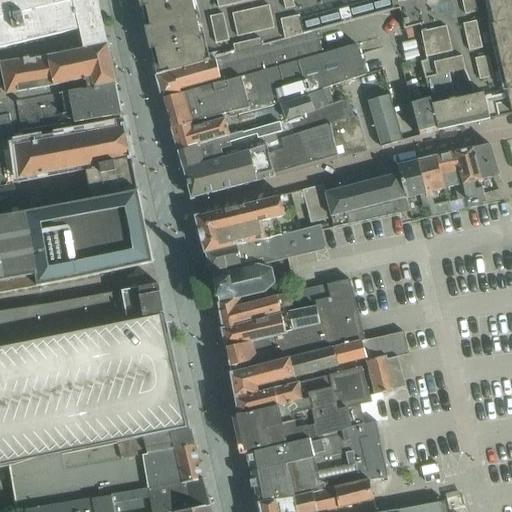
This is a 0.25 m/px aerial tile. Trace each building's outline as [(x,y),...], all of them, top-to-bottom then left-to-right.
[(0,0),(0,48),(79,30),(82,48),(106,42),(102,24),(96,0),(0,0)] [(139,0),(141,5),(142,8),(144,19),(155,74),(156,77),(214,60),(229,55),(229,56),(282,41),(318,31),(318,32),(352,23),(398,10),(403,30),(419,25),(425,58),(419,60),(423,72),(429,99),(432,108),(437,128),(441,127),(441,131),(484,121),(486,121),(511,114),(511,61),(498,0),(139,0)] [(511,0),(498,0),(511,61),(511,0)] [(277,66),(324,52),(318,32),(318,31),(282,41),(229,56),(229,55),(214,60),(220,79),(161,96),(162,98),(277,66)] [(116,85),(107,47),(107,45),(30,60),(29,58),(0,63),(7,95),(80,82),(81,91),(82,92),(87,91),(116,85)] [(307,95),(329,87),(367,77),(358,46),(325,55),(324,52),(277,66),(162,98),(172,132),(266,109),(272,107),(280,105),(307,95)] [(220,79),(214,60),(156,77),(161,96),(220,79)] [(441,127),(437,128),(429,99),(421,100),(416,81),(405,84),(419,137),(441,131),(441,127)] [(68,93),(16,103),(21,133),(22,133),(74,124),(122,115),(116,85),(87,91),(82,92),(81,91),(68,93)] [(334,104),(329,87),(307,95),(280,105),(284,121),(294,117),(294,115),(334,104)] [(401,142),(388,96),(367,102),(380,147),(401,142)] [(259,128),(178,152),(183,170),(265,146),(280,139),(292,135),(299,133),(298,131),(329,122),(352,116),(348,99),(333,103),(334,104),(294,115),(294,117),(284,121),(277,123),(259,128)] [(8,104),(0,105),(0,183),(7,183),(18,180),(114,162),(130,159),(124,126),(24,145),(22,133),(21,133),(16,103),(8,104)] [(284,121),(280,105),(272,107),(266,109),(172,132),(178,152),(259,128),(277,123),(284,121)] [(366,151),(356,116),(356,115),(352,116),(329,122),(329,124),(332,139),(337,159),(366,151)] [(332,139),(329,124),(329,122),(298,131),(299,133),(308,167),(337,159),(332,139)] [(280,139),(265,146),(268,155),(274,177),(292,173),(308,167),(299,133),(292,135),(280,139)] [(501,175),(491,144),(472,149),(481,180),(480,180),(481,182),(492,180),(497,191),(484,195),(486,203),(507,199),(501,175)] [(190,198),(274,177),(268,155),(265,146),(183,170),(190,198)] [(481,180),(472,149),(454,153),(465,198),(467,208),(486,203),(484,195),(481,182),(480,180),(481,180)] [(454,153),(435,157),(443,189),(455,186),(457,199),(465,198),(454,153)] [(443,189),(435,157),(416,162),(428,206),(430,217),(450,212),(447,202),(433,205),(432,201),(430,192),(442,190),(443,189)] [(0,217),(137,192),(130,159),(114,162),(114,166),(0,188),(0,217)] [(428,206),(416,162),(396,167),(398,175),(404,199),(405,199),(420,195),(422,208),(428,206)] [(404,199),(398,175),(374,181),(324,193),(323,185),(302,191),(303,192),(311,223),(330,217),(333,229),(382,217),(408,211),(405,199),(404,199)] [(0,294),(5,293),(77,280),(153,263),(137,192),(0,217),(0,294)] [(205,253),(269,238),(280,235),(276,218),(284,216),(281,203),(287,201),(286,195),(195,217),(205,253)] [(329,249),(325,230),(321,231),(320,225),(280,235),(269,238),(275,262),(293,258),(329,249)] [(275,262),(269,238),(205,253),(209,271),(210,270),(224,267),(225,268),(226,268),(240,265),(240,264),(258,257),(262,265),(275,262)] [(274,283),(270,269),(257,266),(227,273),(211,276),(213,283),(210,284),(211,287),(214,286),(216,295),(213,296),(213,299),(216,299),(217,303),(239,298),(263,293),(265,291),(274,283)] [(227,273),(226,268),(225,268),(224,267),(210,270),(211,276),(227,273)] [(285,333),(226,348),(229,361),(230,369),(231,373),(304,355),(321,351),(332,348),(361,342),(364,341),(358,316),(354,298),(349,280),(326,285),(329,298),(324,299),(325,304),(315,306),(319,325),(293,331),(285,333)] [(4,312),(0,312),(0,348),(6,347),(6,345),(165,313),(165,311),(163,312),(158,285),(144,288),(144,287),(142,287),(143,288),(56,304),(15,311),(4,312)] [(329,298),(326,285),(303,291),(294,293),(297,306),(324,299),(329,298)] [(292,306),(289,293),(241,305),(239,298),(217,303),(219,312),(218,312),(221,330),(222,330),(280,314),(280,313),(285,311),(284,309),(279,311),(279,309),(292,306)] [(319,325),(315,306),(288,312),(293,331),(319,325)] [(190,430),(175,361),(165,313),(6,345),(6,347),(0,348),(0,468),(9,467),(16,465),(62,451),(65,470),(121,459),(117,444),(130,441),(143,438),(190,430)] [(285,333),(280,314),(222,330),(226,348),(285,333)] [(304,355),(231,373),(236,399),(259,393),(297,384),(328,376),(361,368),(367,366),(366,361),(385,356),(386,360),(397,357),(408,355),(407,351),(402,332),(364,341),(361,342),(332,348),(321,351),(304,355)] [(385,356),(366,361),(367,366),(374,394),(380,393),(405,387),(397,357),(386,360),(385,356)] [(371,401),(369,396),(361,368),(328,376),(331,389),(322,390),(305,395),(306,399),(301,402),(239,417),(240,420),(247,452),(309,436),(309,440),(347,430),(347,429),(363,425),(358,404),(371,401)] [(306,399),(305,395),(322,390),(331,389),(328,376),(297,384),(259,393),(236,399),(239,417),(301,402),(306,399)] [(386,476),(374,422),(363,425),(347,429),(347,430),(353,452),(355,470),(357,483),(339,487),(320,492),(319,491),(294,497),(257,503),(258,511),(320,511),(338,508),(372,500),(368,480),(386,476)] [(194,446),(190,430),(143,438),(130,441),(117,444),(121,459),(194,446)] [(251,473),(314,458),(331,456),(353,452),(347,430),(309,440),(247,454),(251,473)] [(202,480),(194,446),(121,459),(65,470),(62,451),(16,465),(9,467),(16,511),(19,511),(45,508),(119,494),(120,501),(138,498),(137,491),(202,480)] [(319,491),(314,462),(251,477),(257,503),(294,497),(319,491)] [(178,511),(210,506),(204,480),(202,480),(137,491),(138,498),(120,501),(119,494),(45,508),(19,511),(178,511)] [(446,499),(449,511),(465,507),(462,496),(446,499)] [(447,511),(444,502),(438,503),(397,511),(447,511)]
